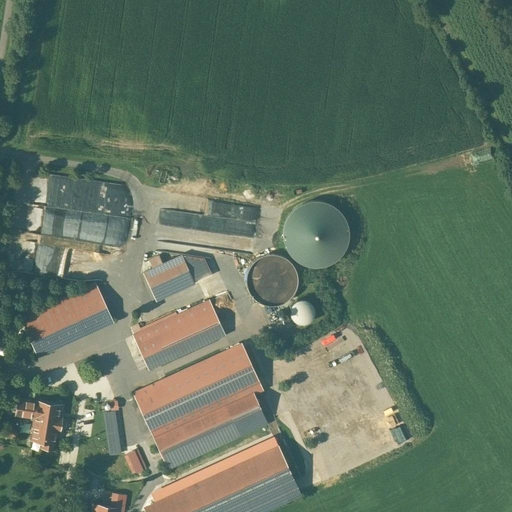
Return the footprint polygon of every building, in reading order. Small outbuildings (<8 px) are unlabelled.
[(296,206),(289,213),(284,223),(282,233),(283,243),(288,252),(295,260),(304,264),(314,266),(326,264),(336,259),(343,250),(347,240),(348,228),(344,218),(337,209),(327,203),(316,200),(305,202),(296,206)] [(84,240),(88,210),(31,202),(26,239),(34,240),(31,263),(34,263),(33,270),(45,272),(47,258),(108,266),(110,252),(90,249),(91,240),(84,240)] [(215,225),(214,248),(250,250),(252,228),(215,225)] [(248,267),(245,276),(246,285),(249,293),(256,300),(264,304),(273,305),(282,303),(289,298),(294,292),(297,285),(297,276),(295,268),(291,262),(284,256),(277,253),(269,253),(261,255),(253,260),(248,267)] [(180,254),(143,271),(157,300),(194,283),(180,254)] [(96,285),(21,317),(37,353),(112,322),(96,285)] [(295,302),(292,305),(290,309),(290,313),(291,317),(294,320),(297,322),(301,323),(305,323),(309,321),(311,319),(313,316),(314,312),(314,308),(312,305),(310,302),(306,300),(303,299),(299,300),(295,302)] [(210,302),(135,334),(149,367),(224,334),(210,302)] [(244,344),(134,393),(154,436),(252,393),(263,387),(244,344)] [(154,436),(167,466),(265,423),(252,393),(154,436)] [(60,404),(17,398),(15,414),(35,418),(31,439),(43,441),(41,447),(53,449),(56,431),(59,431),(62,417),(59,416),(60,404)] [(277,444),(143,506),(146,511),(256,511),(299,492),(277,444)]
